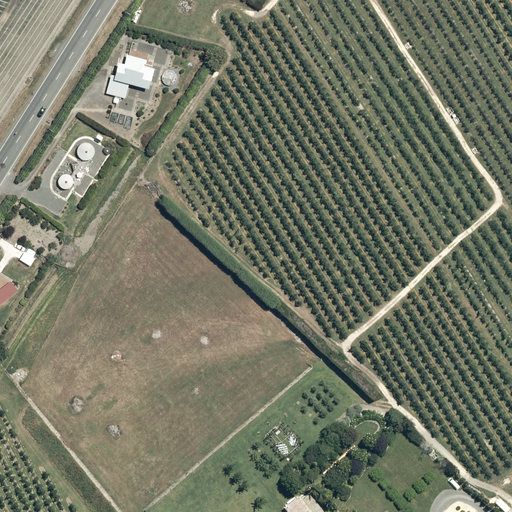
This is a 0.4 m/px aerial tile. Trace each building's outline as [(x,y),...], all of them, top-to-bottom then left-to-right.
[(107,93),(115,96),(113,102),(119,103),(121,97),(126,98),(130,84),(151,89),(156,68),(146,66),(148,60),(129,55),(126,64),(121,63),(117,76),(112,75),(107,93)] [(85,160),(86,160),(89,160),(91,160),(92,159),(94,158),(95,157),(96,156),(96,154),(97,152),(97,151),(97,149),(96,148),(95,146),(94,145),(93,144),(92,143),(90,142),(89,142),(87,142),(86,142),(84,143),(83,143),(81,144),(80,145),(79,147),(79,148),(78,150),(78,152),(78,153),(79,155),(80,156),(81,157),(82,159),(83,159),(85,160)] [(66,189),(67,189),(68,189),(70,189),(71,188),(72,187),(73,187),(74,186),(74,184),(75,183),(75,182),(75,180),(75,179),(74,178),(74,177),(73,176),(72,175),(71,174),(69,174),(68,174),(67,174),(65,174),(64,174),(63,175),(62,176),(61,177),(61,178),(60,179),(60,181),(60,182),(60,183),(61,185),(61,186),(62,187),(63,188),(64,188),(66,189)] [(0,304),(21,289),(13,279),(0,270),(0,304)] [(299,496),(284,507),(287,511),(324,511),(310,493),(302,499),(299,496)]
